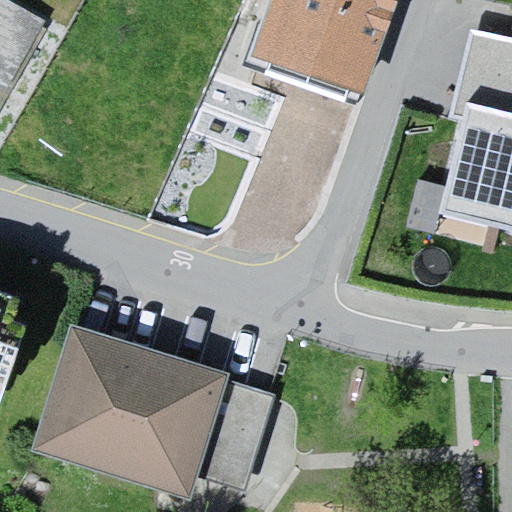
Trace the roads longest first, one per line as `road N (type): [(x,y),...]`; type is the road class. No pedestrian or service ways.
road 1 (residential): [(284,301),(329,242),(419,0)]
road 2 (residential): [(0,210),(284,301)]
road 3 (residential): [(284,301),(355,332),(511,349)]
